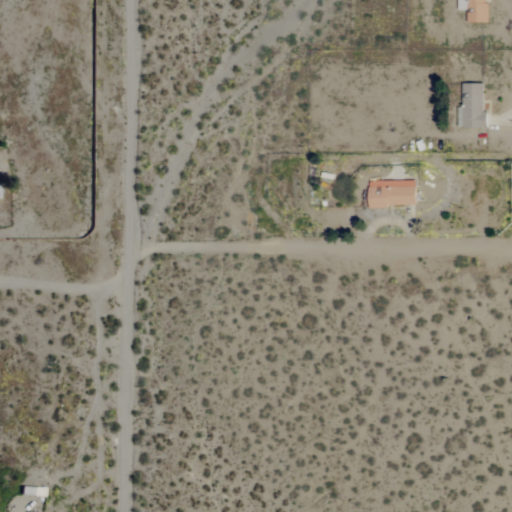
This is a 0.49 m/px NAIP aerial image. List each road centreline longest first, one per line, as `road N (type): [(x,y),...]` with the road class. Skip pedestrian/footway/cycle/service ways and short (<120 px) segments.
road 1 (residential): [(132,0),(130,511)]
road 2 (residential): [(130,247),(511,250)]
road 3 (track): [(0,283),(130,294)]
